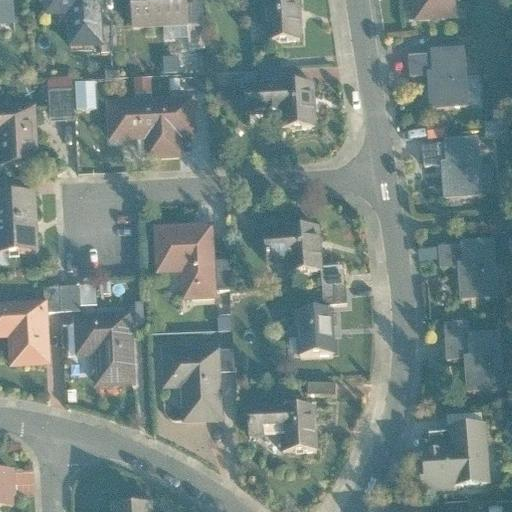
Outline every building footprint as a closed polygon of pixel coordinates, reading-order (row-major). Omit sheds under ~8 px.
[(0,0),(0,28),(18,28),(16,0),(0,0)] [(104,31),(103,0),(45,0),(46,18),(69,18),(70,51),(105,51),(104,31)] [(134,0),(135,30),(191,29),(190,0),(134,0)] [(304,43),(302,0),(281,0),(267,0),(268,44),(304,43)] [(456,21),(455,0),(412,0),(414,24),(456,21)] [(206,29),(191,29),(191,53),(206,53),(206,29)] [(119,30),(104,31),(105,51),(105,57),(120,57),(119,30)] [(468,111),(464,51),(431,53),(431,58),(409,59),(410,81),(428,80),(430,114),(468,111)] [(284,73),(283,62),(261,63),(261,74),(284,73)] [(284,87),(284,73),(261,74),(261,88),(284,87)] [(261,88),(246,88),(247,119),(283,119),(283,131),(318,131),(317,87),(284,87),(261,88)] [(76,124),(74,93),(50,94),(52,126),(76,124)] [(198,101),(109,104),(111,145),(146,144),(147,164),(185,163),(185,142),(199,141),(198,101)] [(38,110),(0,110),(0,170),(7,170),(40,169),(38,110)] [(482,200),(479,142),(445,143),(445,148),(423,149),(423,170),(441,169),(443,202),(482,200)] [(0,256),(41,255),(39,196),(7,197),(0,197),(0,256)] [(217,266),(216,228),(155,231),(157,278),(184,278),(186,306),(219,304),(219,295),(217,266)] [(326,272),(322,231),(267,235),(270,268),(290,267),(290,279),(323,277),(326,277),(326,272)] [(499,301),(495,243),(462,245),(462,249),(439,251),(440,272),(458,270),(460,304),(499,301)] [(231,265),(217,266),(219,295),(232,294),(231,265)] [(346,270),(326,272),(326,277),(323,277),(324,291),(347,290),(346,270)] [(83,316),(82,290),(62,291),(63,316),(83,316)] [(347,290),(324,291),(325,309),(348,308),(347,290)] [(63,316),(62,291),(45,291),(46,305),(49,305),(50,317),(63,316)] [(50,317),(49,305),(46,305),(0,306),(0,342),(11,342),(11,371),(52,370),(50,317)] [(338,358),(336,315),(298,317),(300,360),(338,358)] [(137,389),(134,316),(75,319),(78,360),(96,359),(97,391),(137,389)] [(505,395),(501,336),(470,337),(469,325),(444,326),(446,365),(464,364),(466,397),(505,395)] [(222,356),(222,353),(164,355),(165,393),(183,393),(184,428),(225,427),(223,377),(222,356)] [(235,356),(222,356),(223,377),(235,376),(235,356)] [(339,388),(311,386),(310,397),(339,399),(339,388)] [(319,410),(252,413),(253,443),(283,442),(283,458),(321,458),(319,410)] [(494,491),(491,431),(454,433),(454,449),(428,450),(429,495),(494,491)] [(0,511),(17,511),(16,475),(0,475),(0,511)]
